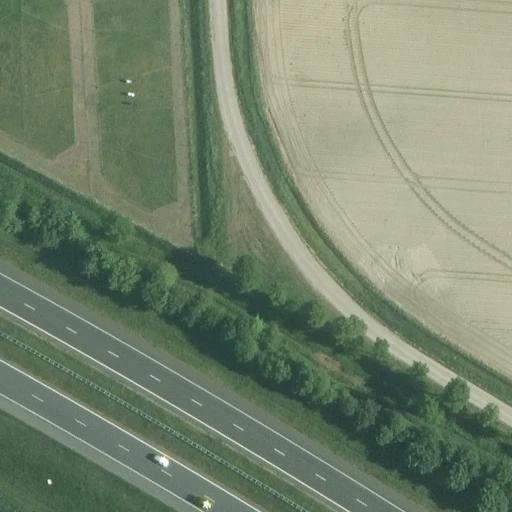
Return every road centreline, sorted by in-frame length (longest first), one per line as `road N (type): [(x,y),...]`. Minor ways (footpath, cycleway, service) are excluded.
road 1 (unclassified): [(511,418),(401,348),(311,266),(250,173),(222,80),(216,0)]
road 2 (motorway): [(393,511),(0,293)]
road 3 (motorway): [(0,378),(224,511)]
